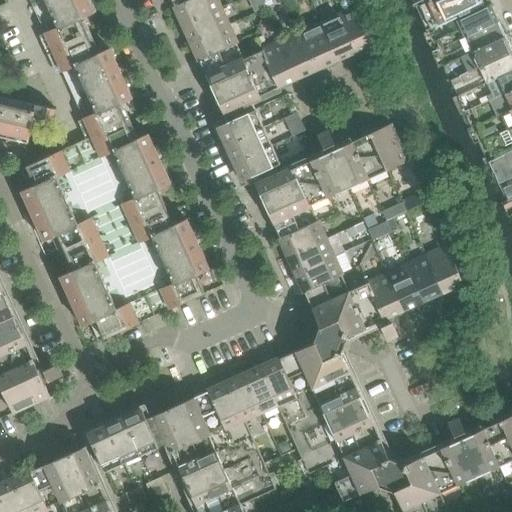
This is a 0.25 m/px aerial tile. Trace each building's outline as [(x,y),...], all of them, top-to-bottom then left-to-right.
[(93,13),(87,0),(29,0),(53,52),(88,36),(80,19),(93,13)] [(220,7),(216,0),(187,0),(175,6),(183,24),(220,7)] [(431,30),(482,5),(480,0),(432,0),(419,6),(431,30)] [(378,43),(361,6),(341,14),(358,52),(378,43)] [(441,47),(497,21),(490,6),(457,21),(460,28),(438,40),(441,47)] [(228,25),(220,7),(183,24),(191,41),(228,25)] [(358,52),(341,14),(321,24),(338,61),(358,52)] [(471,52),(504,36),(497,21),(441,47),(445,55),(468,45),(471,52)] [(338,61),(321,24),(301,32),(318,70),(338,61)] [(236,43),(228,25),(191,41),(199,59),(236,43)] [(318,70),(301,32),(282,41),(299,79),(318,70)] [(132,98),(124,81),(109,48),(96,54),(88,36),(53,52),(91,137),(126,121),(119,104),(132,98)] [(467,72),(511,52),(504,36),(471,52),(471,53),(460,58),(467,72)] [(299,79),(282,41),(262,50),(279,87),(280,87),(299,79)] [(262,100),(243,59),(236,43),(199,59),(225,117),(212,123),(214,128),(256,109),(253,104),(262,100)] [(279,87),(262,50),(243,59),(262,100),(282,91),(280,87),(279,87)] [(485,82),(486,82),(511,69),(511,52),(467,72),(459,76),(459,77),(451,81),(458,96),(467,92),(463,84),(482,75),(485,82)] [(490,99),(511,88),(511,69),(486,82),(492,94),(488,96),(490,99)] [(500,114),(511,108),(511,88),(490,99),(497,115),(500,114)] [(0,137),(6,139),(15,100),(0,96),(0,137)] [(27,144),(34,117),(34,110),(35,104),(15,100),(6,139),(27,144)] [(508,130),(511,128),(511,108),(500,114),(508,130)] [(280,163),(272,145),(256,109),(214,128),(241,187),(254,181),(259,178),(257,174),(280,163)] [(297,113),(283,118),(292,136),(305,130),(297,113)] [(171,184),(163,168),(148,133),(135,139),(126,121),(91,137),(101,157),(114,151),(135,198),(122,204),(131,224),(166,208),(157,190),(171,184)] [(408,161),(391,124),(370,133),(387,170),(408,161)] [(498,133),(495,126),(482,132),(485,139),(498,133)] [(367,178),(350,142),(352,142),(350,137),(335,144),(329,131),(318,136),(324,149),(259,178),(254,181),(280,238),(316,221),(309,205),(367,178)] [(370,133),(352,142),(350,142),(367,178),(387,170),(370,133)] [(101,157),(91,137),(61,150),(69,169),(56,175),(79,225),(92,218),(100,235),(109,254),(95,260),(117,310),(132,304),(140,323),(169,309),(160,289),(173,283),(152,236),(139,242),(131,224),(122,204),(135,198),(114,151),(101,157)] [(69,169),(61,150),(26,166),(34,185),(21,191),(44,241),(57,235),(64,251),(100,235),(92,218),(79,225),(56,175),(69,169)] [(511,151),(489,163),(499,184),(511,177),(511,151)] [(209,269),(201,251),(186,219),(173,225),(166,208),(131,224),(139,242),(152,236),(173,283),(160,289),(169,309),(204,293),(196,275),(209,269)] [(324,239),(316,221),(280,238),(288,256),(324,239)] [(117,310),(95,260),(109,254),(100,235),(64,251),(73,270),(59,276),(83,326),(95,320),(104,339),(140,323),(132,304),(117,310)] [(332,257),(324,239),(288,256),(296,273),(332,257)] [(464,284),(447,247),(427,255),(444,293),(464,284)] [(444,293),(427,255),(407,264),(424,302),(444,293)] [(340,274),(332,257),(296,273),(304,290),(340,274)] [(424,302),(407,264),(388,273),(405,310),(424,302)] [(405,310),(388,273),(368,282),(394,338),(398,336),(390,317),(405,310)] [(440,493),(511,460),(511,415),(482,429),(480,425),(465,432),(459,417),(447,422),(454,437),(405,459),(399,456),(392,454),(346,353),(350,344),(352,340),(367,333),(348,291),(340,274),(304,290),(312,309),(320,326),(319,327),(317,332),(314,342),(313,343),(296,351),(319,403),(351,474),(334,482),(343,501),(378,486),(388,489),(394,492),(395,492),(403,511),(443,511),(448,510),(440,493)] [(394,338),(368,282),(348,291),(367,333),(381,327),(388,341),(394,338)] [(43,371),(30,340),(6,288),(0,290),(0,384),(13,413),(50,396),(44,384),(63,375),(59,364),(43,371)] [(351,474),(319,403),(296,351),(280,358),(296,395),(277,404),(309,474),(326,466),(334,482),(351,474)] [(296,395),(280,358),(260,367),(277,404),(296,395)] [(277,404),(260,367),(243,375),(260,411),(277,404)] [(260,411),(243,375),(227,382),(243,419),(260,411)] [(243,419),(227,382),(208,391),(224,427),(243,419)] [(275,489),(243,419),(224,427),(208,391),(192,398),(241,505),(275,489)] [(243,511),(241,505),(192,398),(151,417),(193,511),(243,511)] [(159,447),(146,419),(151,417),(145,404),(81,432),(87,445),(92,444),(104,472),(159,447)] [(117,511),(87,445),(83,448),(46,464),(55,484),(67,511),(117,511)] [(67,511),(55,484),(46,464),(30,471),(39,491),(47,509),(41,511),(67,511)] [(41,511),(47,509),(39,491),(30,471),(12,480),(26,511),(41,511)] [(168,492),(161,477),(154,480),(161,496),(168,492)] [(326,486),(323,478),(314,481),(317,490),(326,486)] [(26,511),(12,480),(0,485),(0,500),(5,511),(26,511)] [(161,496),(154,480),(146,484),(153,500),(161,496)] [(145,494),(141,486),(125,493),(129,501),(145,494)] [(511,496),(511,493),(509,487),(500,491),(505,500),(511,496)] [(338,503),(333,492),(320,498),(325,509),(338,503)] [(148,502),(145,494),(129,501),(133,509),(148,502)]
